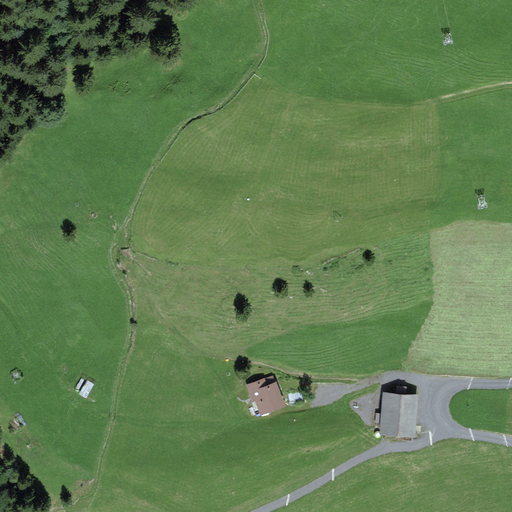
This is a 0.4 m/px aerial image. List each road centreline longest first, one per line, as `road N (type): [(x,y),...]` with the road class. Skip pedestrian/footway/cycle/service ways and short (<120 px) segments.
road 1 (unclassified): [(511,383),(459,384),(440,402),(453,429),(511,441)]
road 2 (track): [(361,384),(242,361)]
